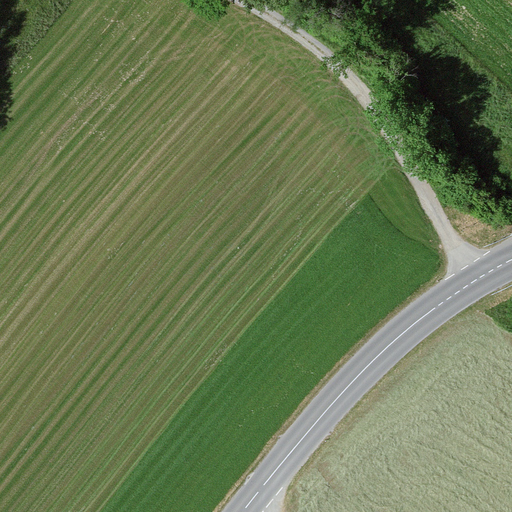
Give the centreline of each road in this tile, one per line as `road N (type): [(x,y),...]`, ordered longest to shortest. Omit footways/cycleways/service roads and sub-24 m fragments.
road 1 (track): [(480,288),(362,97),(298,37),(234,0)]
road 2 (tertiary): [(248,511),(388,360),(511,269)]
